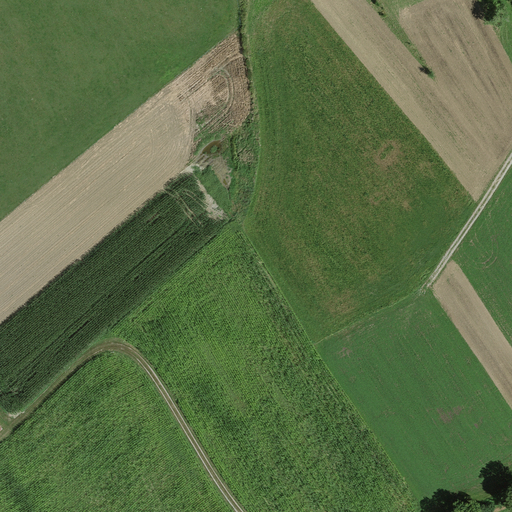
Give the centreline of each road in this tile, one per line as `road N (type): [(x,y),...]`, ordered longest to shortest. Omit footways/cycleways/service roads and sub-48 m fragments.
road 1 (track): [(236,511),(140,354),(118,342),(93,347),(12,419)]
road 2 (track): [(511,161),(445,267)]
